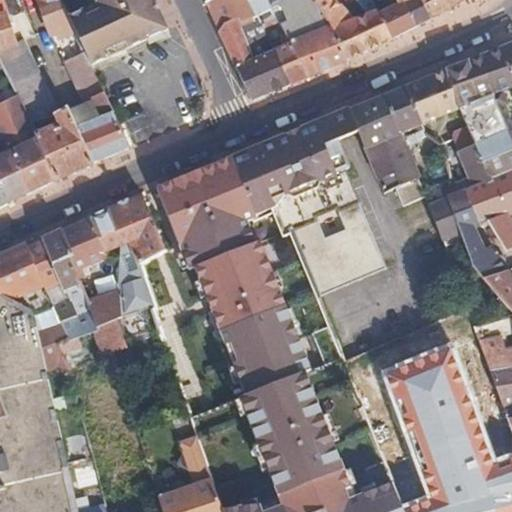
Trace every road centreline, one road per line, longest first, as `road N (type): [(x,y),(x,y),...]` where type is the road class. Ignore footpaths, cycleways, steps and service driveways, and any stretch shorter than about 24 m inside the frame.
road 1 (tertiary): [(240,128),(511,9)]
road 2 (tertiary): [(0,235),(240,128)]
road 3 (unclassified): [(240,128),(184,0)]
